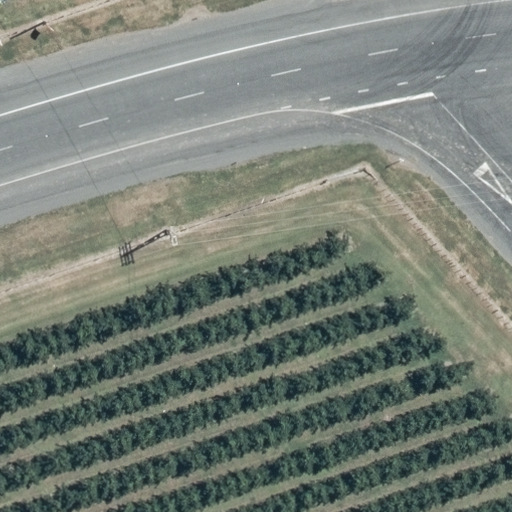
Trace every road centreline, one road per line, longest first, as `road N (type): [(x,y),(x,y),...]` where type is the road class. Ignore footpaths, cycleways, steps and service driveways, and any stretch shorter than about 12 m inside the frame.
road 1 (secondary): [(0,151),(265,80),(453,42)]
road 2 (unclassified): [(453,42),(511,154)]
